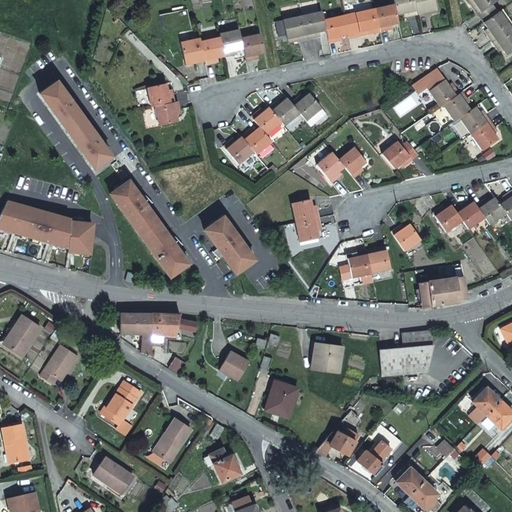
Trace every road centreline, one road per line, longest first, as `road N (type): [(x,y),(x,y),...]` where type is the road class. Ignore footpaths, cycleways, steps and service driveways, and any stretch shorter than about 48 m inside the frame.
road 1 (residential): [(450,316),(386,323),(58,285)]
road 2 (residential): [(511,112),(480,67),(436,46),(241,85),(216,102)]
road 3 (residential): [(58,285),(81,326),(266,436)]
road 4 (residential): [(511,166),(389,194),(358,213)]
road 5 (residential): [(266,436),(350,481),(388,511)]
